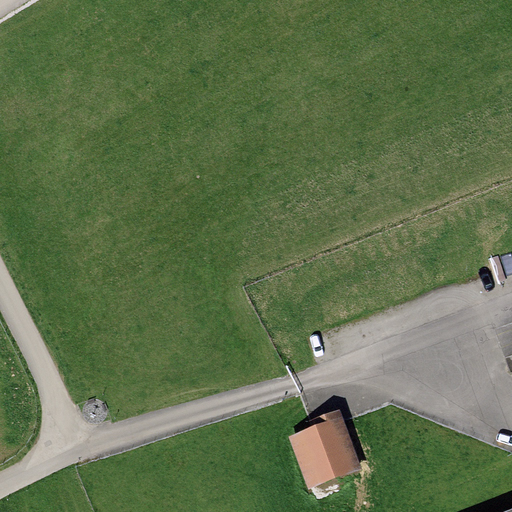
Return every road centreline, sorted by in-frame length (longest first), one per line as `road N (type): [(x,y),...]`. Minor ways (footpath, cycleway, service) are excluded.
road 1 (track): [(0,484),(80,446),(294,383)]
road 2 (residential): [(80,446),(0,285)]
